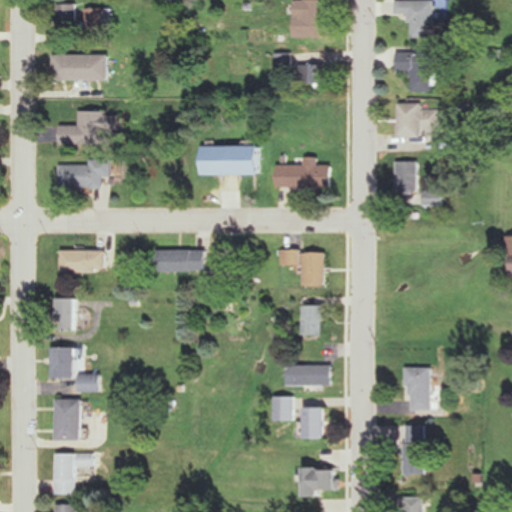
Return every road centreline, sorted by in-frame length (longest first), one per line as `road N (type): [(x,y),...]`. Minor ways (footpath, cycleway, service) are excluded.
road 1 (residential): [(33,511),(29,0)]
road 2 (residential): [(370,511),(367,0)]
road 3 (residential): [(363,222),(0,220)]
